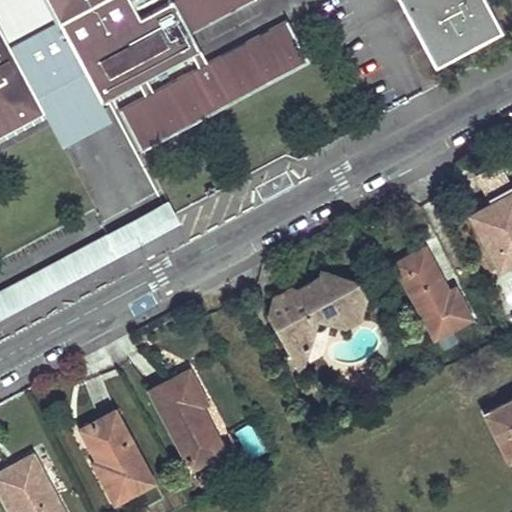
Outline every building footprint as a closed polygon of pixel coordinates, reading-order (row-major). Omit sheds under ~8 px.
[(49,0),(0,0),(0,23),(9,40),(58,14),(49,0)] [(0,133),(46,109),(50,119),(59,114),(88,99),(99,94),(136,75),(144,71),(190,47),(197,43),(191,31),(249,0),(49,0),(58,14),(9,40),(0,23),(0,133)] [(501,28),(486,0),(400,0),(435,63),(501,28)] [(309,60),(288,20),(207,61),(199,65),(153,89),(145,93),(118,107),(139,147),(309,60)] [(190,47),(199,65),(207,61),(197,43),(190,47)] [(136,75),(145,93),(153,89),(144,71),(136,75)] [(50,119),(61,139),(109,114),(99,94),(88,99),(59,114),(50,119)] [(511,259),(511,189),(471,213),(499,266),(511,259)] [(106,232),(118,254),(150,237),(176,223),(182,220),(170,198),(138,215),(106,232)] [(0,316),(118,254),(106,232),(0,287),(0,316)] [(449,289),(426,245),(395,263),(435,337),(472,317),(455,285),(449,289)] [(367,294),(359,279),(321,269),(315,285),(304,283),(302,290),(290,285),(274,295),(269,314),(290,354),(309,344),(317,316),(346,325),(360,316),(367,294)] [(205,401),(189,367),(150,389),(191,467),(224,448),(201,404),(205,401)] [(511,455),(511,397),(486,412),(510,457),(511,455)] [(153,480),(116,409),(81,428),(97,459),(93,460),(113,500),(153,480)] [(249,422),(235,429),(249,455),(263,448),(249,422)] [(65,511),(33,452),(0,470),(0,486),(13,511),(65,511)]
